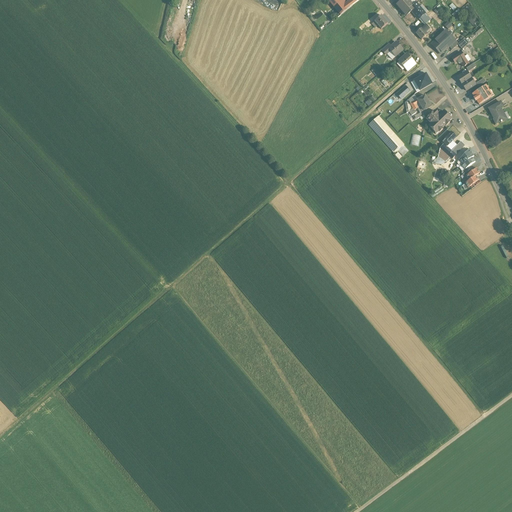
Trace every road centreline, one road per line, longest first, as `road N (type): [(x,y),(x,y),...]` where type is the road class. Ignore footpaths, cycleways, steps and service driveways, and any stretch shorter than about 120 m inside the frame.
road 1 (track): [(0,435),(429,62)]
road 2 (track): [(484,415),(121,0)]
road 3 (tertiary): [(511,213),(465,118),(379,0)]
road 4 (track): [(511,395),(356,511)]
